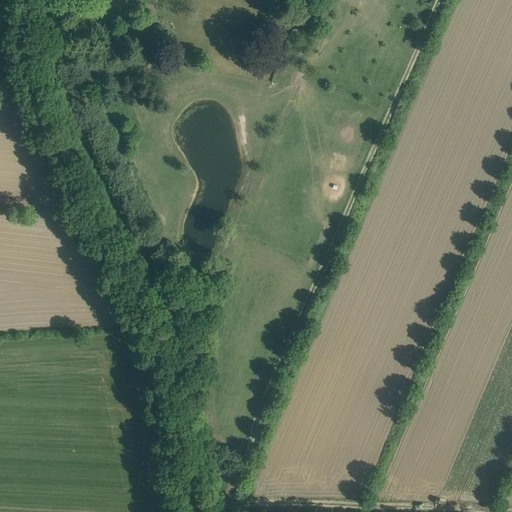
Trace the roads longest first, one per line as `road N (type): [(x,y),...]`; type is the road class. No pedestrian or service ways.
road 1 (track): [(440,0),(223,503)]
road 2 (unclassified): [(196,511),(153,312),(103,231),(30,68),(27,0)]
road 3 (track): [(223,503),(478,511)]
